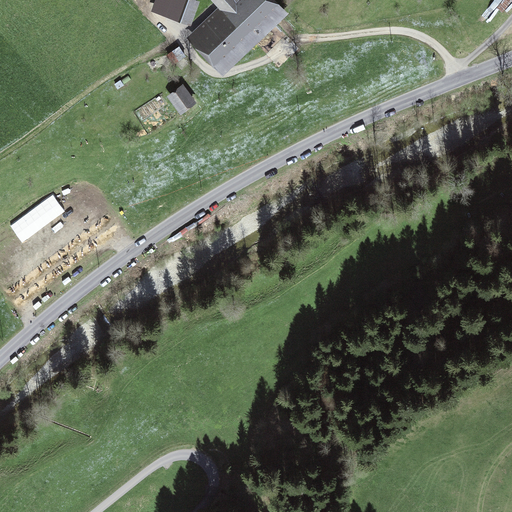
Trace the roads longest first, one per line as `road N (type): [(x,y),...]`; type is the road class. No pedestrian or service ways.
road 1 (tertiary): [(0,359),(84,286),(240,181),(511,57)]
road 2 (track): [(96,511),(175,455),(200,458),(214,476)]
road 3 (track): [(146,0),(147,14),(174,30),(205,68),(240,69)]
